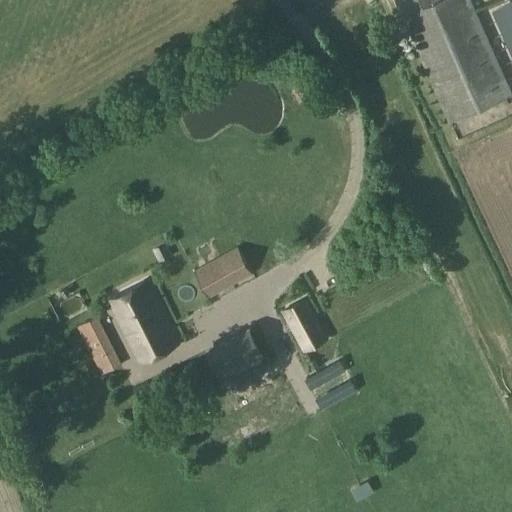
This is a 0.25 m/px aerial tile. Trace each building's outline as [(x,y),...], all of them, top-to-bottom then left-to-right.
[(395,0),(450,121),(511,92),(471,0),(395,0)] [(185,257),(225,240),(219,226),(179,243),(185,257)] [(158,229),(146,235),(154,251),(167,246),(158,229)] [(238,246),(194,270),(209,298),(253,274),(238,246)] [(109,300),(141,361),(179,342),(147,280),(109,300)] [(308,299),(285,312),(307,354),(331,342),(308,299)] [(250,328),(208,352),(224,381),(268,359),(250,328)] [(191,419),(184,406),(163,416),(169,430),(191,419)]
